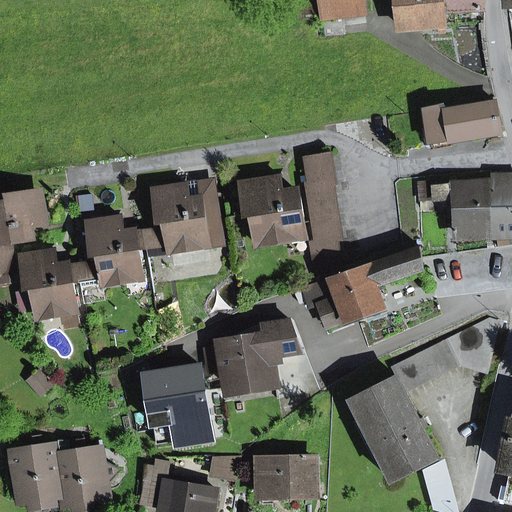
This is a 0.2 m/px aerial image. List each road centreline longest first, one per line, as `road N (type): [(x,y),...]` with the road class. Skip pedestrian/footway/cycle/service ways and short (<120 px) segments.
road 1 (residential): [(511,154),(398,167),(340,140),(309,137),(69,177)]
road 2 (residential): [(481,511),(511,380)]
